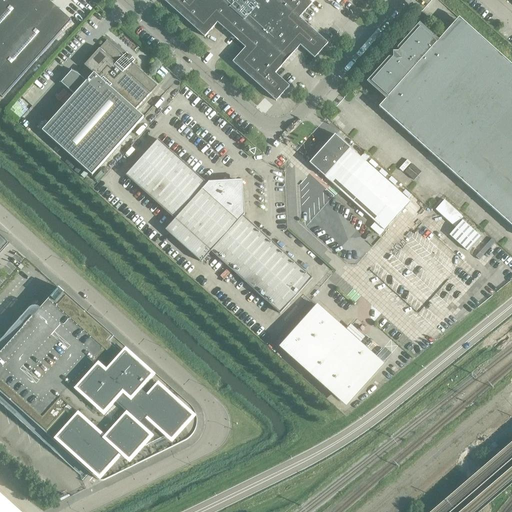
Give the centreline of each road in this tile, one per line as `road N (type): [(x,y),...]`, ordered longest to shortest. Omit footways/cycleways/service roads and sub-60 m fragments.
road 1 (unknown): [(157,117),(119,161),(118,191),(269,329),(288,322),(316,288),(323,260),(280,221),(269,160),(257,150)]
road 2 (unclassified): [(81,511),(195,456),(214,439),(215,409),(0,212)]
road 3 (secondary): [(199,511),(362,428),(511,307)]
road 4 (unknown): [(335,73),(511,224)]
road 5 (unknown): [(356,273),(419,206),(493,263)]
road 6 (unclassified): [(274,127),(138,12)]
road 7 (unknown): [(271,133),(290,145),(296,216),(356,273)]
road 8 (unknown): [(138,12),(106,25),(36,97)]
road 9 (unclassified): [(274,127),(297,119),(363,41)]
